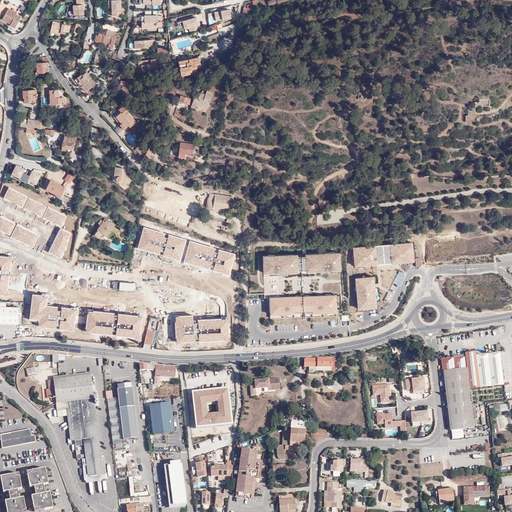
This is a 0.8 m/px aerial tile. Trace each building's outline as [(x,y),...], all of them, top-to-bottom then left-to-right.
[(84,4),(84,0),(74,0),(75,5),(71,5),(72,16),(83,15),(83,10),(82,10),(82,4),(84,4)] [(107,0),(110,0),(111,8),(111,16),(121,16),(120,0),(107,0)] [(241,16),(258,11),(256,0),(253,0),(250,1),(251,6),(242,8),(241,16)] [(8,26),(13,29),(20,17),(16,14),(16,13),(7,7),(0,19),(9,24),(8,26)] [(158,15),(144,15),(144,22),(142,22),(142,29),(148,29),(157,29),(157,22),(158,22),(158,21),(158,16),(158,15)] [(62,24),(51,21),(49,32),(57,34),(57,32),(60,32),(59,35),(65,36),(66,32),(67,32),(69,23),(63,22),(62,24)] [(219,33),(207,37),(208,42),(221,38),(219,33)] [(95,44),(112,48),(115,38),(110,37),(110,35),(103,34),(103,35),(102,34),(102,36),(97,35),(96,37),(95,37),(94,41),(95,42),(95,44)] [(134,49),(145,48),(145,47),(149,47),(148,41),(133,42),(134,49)] [(67,46),(61,45),(59,52),(65,53),(67,46)] [(106,54),(109,59),(114,54),(111,51),(106,54)] [(198,58),(177,62),(180,78),(197,74),(196,69),(200,68),(198,58)] [(140,75),(141,78),(148,77),(148,75),(156,73),(155,61),(137,63),(137,67),(135,67),(136,75),(140,75)] [(42,64),(36,64),(36,74),(48,74),(48,64),(46,64),(42,64)] [(82,75),(75,82),(77,84),(85,94),(89,91),(92,88),(94,90),(98,86),(86,73),(83,76),(82,75)] [(128,98),(140,100),(142,88),(130,86),(130,84),(126,84),(126,82),(119,81),(118,92),(121,93),(121,95),(128,96),(128,98)] [(23,103),(34,103),(34,97),(31,97),(31,95),(34,95),(34,90),(22,91),(22,99),(23,99),(23,103)] [(195,106),(206,109),(212,92),(205,90),(204,94),(198,92),(196,98),(193,97),(189,107),(194,109),(195,106)] [(56,91),(48,92),(49,106),(66,105),(66,101),(65,100),(64,99),(59,99),(59,93),(59,92),(58,92),(57,92),(56,91)] [(89,91),(85,94),(90,99),(94,96),(89,91)] [(178,101),(189,105),(190,101),(188,100),(188,98),(179,95),(178,101)] [(112,118),(123,131),(127,127),(129,129),(132,125),(130,123),(133,121),(121,107),(117,110),(121,113),(120,114),(118,112),(112,118)] [(34,137),(35,129),(39,130),(39,120),(27,120),(27,122),(26,127),(26,134),(30,134),(30,137),(34,137)] [(67,150),(72,152),(75,141),(64,138),(61,149),(62,149),(67,150)] [(134,152),(139,154),(143,146),(138,143),(134,152)] [(192,156),(193,145),(178,143),(177,158),(184,159),(184,157),(192,158),(193,156),(192,156)] [(149,147),(144,156),(149,158),(150,156),(154,150),(149,147)] [(23,169),(16,165),(12,174),(19,178),(19,179),(26,183),(28,179),(36,183),(40,175),(32,171),(30,176),(22,172),(23,169)] [(122,169),(114,168),(113,168),(112,181),(124,191),(131,181),(121,174),(122,169)] [(67,173),(62,180),(65,182),(67,183),(68,184),(73,177),(67,173)] [(63,186),(50,180),(46,189),(54,193),(56,190),(62,194),(65,187),(64,187),(63,186)] [(9,186),(4,196),(22,206),(28,196),(9,186)] [(208,194),(195,190),(192,196),(206,200),(207,197),(210,198),(209,204),(208,209),(211,210),(212,205),(221,207),(232,210),(234,203),(230,202),(231,198),(210,193),(208,194)] [(29,196),(24,206),(42,215),(47,205),(29,196)] [(212,205),(211,210),(211,211),(219,213),(221,207),(212,205)] [(48,206),(43,216),(61,225),(66,215),(48,206)] [(0,214),(0,228),(9,233),(15,222),(0,214)] [(102,221),(97,229),(99,231),(95,235),(100,239),(102,237),(103,238),(105,236),(109,239),(114,233),(117,235),(119,240),(121,239),(122,240),(124,239),(119,232),(120,231),(119,230),(115,227),(115,226),(107,221),(106,222),(104,221),(104,222),(102,221)] [(17,224),(11,235),(33,246),(39,234),(17,224)] [(61,227),(49,251),(60,257),(68,241),(67,241),(72,233),(61,227)] [(163,256),(181,261),(187,240),(169,235),(168,238),(165,237),(166,234),(144,227),(138,248),(160,255),(160,252),(164,253),(163,256)] [(190,241),(184,263),(209,270),(210,267),(214,268),(213,271),(229,276),(235,255),(219,250),(218,253),(215,252),(216,248),(190,241)] [(413,243),(354,247),(355,267),(364,266),(372,266),(372,265),(397,263),(414,261),(413,243)] [(139,261),(149,264),(148,268),(158,271),(163,256),(142,250),(139,261)] [(301,260),(301,272),(305,272),(305,275),(323,274),(340,274),(339,255),(304,257),(305,260),(301,260)] [(10,272),(12,258),(0,256),(0,294),(7,296),(9,276),(5,276),(6,271),(10,272)] [(262,258),(263,276),(280,276),(298,275),(298,272),(301,272),(301,260),(297,260),(297,256),(262,258)] [(284,278),(284,277),(264,277),(264,285),(269,285),(269,283),(278,283),(278,278),(284,278)] [(374,277),(355,278),(357,312),(363,312),(363,309),(377,307),(375,289),(374,277)] [(48,296),(33,295),(30,319),(40,320),(39,327),(55,329),(56,326),(60,326),(60,330),(75,331),(77,309),(61,307),(61,311),(58,311),(58,307),(47,306),(48,296)] [(320,296),(303,296),(304,312),(308,312),(308,313),(336,312),(336,295),(320,296)] [(284,297),(270,297),(270,311),(270,314),(299,313),(299,312),(304,312),(303,296),(284,297)] [(0,323),(17,324),(18,307),(6,306),(6,302),(0,301),(0,323)] [(89,311),(86,332),(112,335),(112,331),(117,332),(117,336),(140,338),(142,317),(118,314),(118,316),(115,316),(115,314),(89,311)] [(175,317),(176,343),(194,343),(194,340),(199,339),(199,342),(230,341),(229,319),(198,320),(198,323),(194,323),(194,316),(175,317)] [(148,328),(144,343),(156,346),(159,331),(148,328)] [(444,357),(440,358),(440,357),(449,429),(450,429),(461,428),(473,426),(469,388),(503,383),(499,351),(499,350),(475,353),(475,350),(464,351),(465,355),(444,357)] [(339,359),(307,359),(306,367),(310,368),(317,367),(333,368),(333,372),(338,372),(339,359)] [(175,378),(175,368),(156,367),(155,374),(155,379),(160,379),(160,377),(175,378)] [(29,376),(36,375),(35,368),(28,369),(29,376)] [(82,439),(84,454),(100,452),(93,394),(95,394),(95,388),(92,388),(90,374),(60,378),(53,379),(53,380),(48,381),(51,399),(55,398),(56,403),(59,424),(71,423),(73,440),(82,439)] [(279,378),(254,381),(255,386),(250,386),(251,396),(256,396),(256,389),(268,388),(269,390),(280,389),(279,378)] [(425,394),(424,379),(405,381),(405,392),(412,391),(412,394),(425,394)] [(229,385),(192,389),(196,427),(234,423),(229,385)] [(380,404),(391,403),(389,385),(371,386),(372,396),(379,396),(380,404)] [(131,386),(118,387),(118,392),(123,438),(138,436),(132,390),(131,386)] [(116,398),(108,398),(109,412),(117,412),(116,398)] [(171,401),(149,404),(153,435),(175,433),(171,401)] [(498,403),(498,408),(498,411),(507,410),(506,402),(498,403)] [(410,413),(411,425),(428,424),(427,411),(410,413)] [(406,431),(405,421),(392,422),(391,413),(375,414),(376,426),(384,425),(385,429),(399,427),(400,432),(406,431)] [(291,416),(291,424),(291,430),(311,430),(309,424),(306,424),(306,421),(299,421),(300,416),(291,416)] [(506,416),(497,417),(499,431),(508,430),(506,416)] [(450,429),(451,438),(463,436),(461,428),(450,429)] [(30,429),(0,435),(2,448),(36,442),(34,435),(31,435),(30,429)] [(305,434),(313,435),(311,430),(291,430),(283,431),(283,443),(285,443),(304,444),(305,434)] [(285,443),(283,443),(279,443),(277,444),(277,454),(279,457),(285,457),(285,447),(285,443)] [(241,451),(235,494),(253,497),(256,472),(255,472),(257,453),(241,451)] [(100,452),(84,454),(87,476),(103,475),(100,452)] [(506,454),(497,455),(498,466),(500,466),(500,460),(507,459),(506,454)] [(201,456),(196,458),(196,463),(198,477),(206,476),(204,462),(202,462),(201,456)] [(329,470),(340,471),(341,466),(344,466),(345,458),(336,457),(336,460),(331,460),(331,464),(329,464),(329,470)] [(511,458),(507,459),(500,460),(500,466),(501,469),(511,467),(511,458)] [(171,463),(164,464),(170,507),(179,506),(188,505),(181,459),(170,460),(171,463)] [(224,476),(232,475),(232,465),(217,465),(217,476),(224,476)] [(45,466),(27,470),(28,474),(30,485),(35,485),(36,493),(32,494),(35,510),(53,507),(51,491),(45,492),(43,483),(48,482),(47,477),(45,466)] [(117,480),(129,478),(126,466),(115,468),(117,480)] [(19,472),(1,476),(4,491),(9,490),(11,500),(6,500),(7,511),(27,511),(24,496),(20,497),(18,488),(22,487),(19,472)] [(130,496),(148,495),(147,486),(141,486),(140,481),(135,482),(135,492),(133,492),(132,476),(128,476),(130,496)] [(375,479),(346,477),(345,486),(352,486),(352,490),(363,491),(363,486),(374,487),(375,479)] [(326,481),(325,501),(330,501),(330,506),(340,507),(340,490),(328,490),(328,486),(337,486),(337,481),(326,481)] [(489,485),(462,486),(462,503),(473,503),(473,496),(489,496),(489,485)] [(452,486),(437,489),(437,490),(438,499),(439,500),(446,499),(454,498),(452,486)] [(401,493),(383,489),(380,500),(390,502),(399,504),(401,493)] [(507,490),(497,491),(497,498),(503,499),(507,498),(507,493),(507,490)] [(223,494),(216,493),(214,507),(222,508),(223,495),(223,494)] [(276,507),(292,506),(291,496),(276,497),(276,507)] [(511,497),(507,498),(503,499),(504,509),(511,508),(511,497)]
